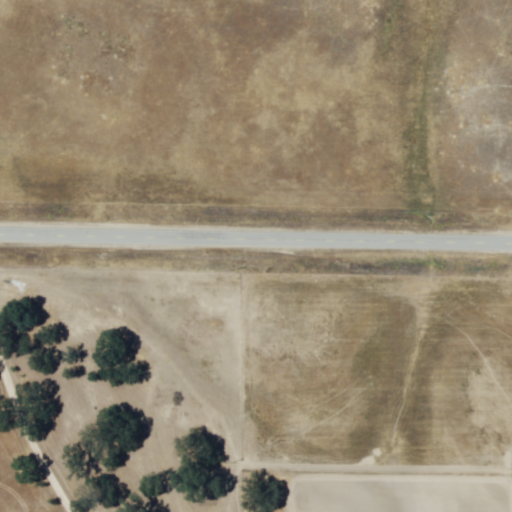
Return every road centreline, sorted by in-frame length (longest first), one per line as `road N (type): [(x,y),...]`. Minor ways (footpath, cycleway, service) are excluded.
road 1 (track): [(511,306),(0,286)]
road 2 (secondary): [(0,238),(511,247)]
road 3 (track): [(332,299),(343,511)]
